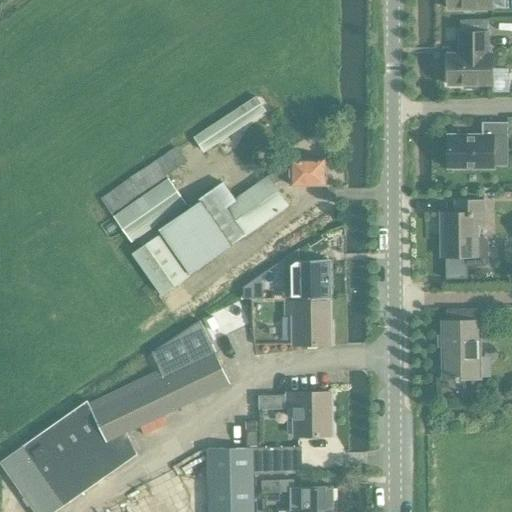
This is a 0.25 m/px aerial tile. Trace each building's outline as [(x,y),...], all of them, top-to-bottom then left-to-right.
[(448,0),(448,9),(464,9),(466,11),(474,11),(476,9),(492,9),(492,0),(448,0)] [(464,85),(464,89),(477,89),(477,85),(492,85),(492,55),(488,55),(487,33),(487,20),(460,20),(460,33),(460,55),(448,55),(448,85),(464,85)] [(204,152),(265,111),(256,98),(195,139),(204,152)] [(449,135),(449,168),(493,169),(493,136),(508,136),(508,123),(482,123),(482,135),(449,135)] [(113,213),(186,163),(176,148),(102,198),(113,213)] [(282,168),(268,177),(274,185),(283,179),(291,179),(292,186),(325,186),(325,160),(291,160),(291,168),(282,168)] [(268,177),(234,200),(225,207),(245,235),(288,205),(274,185),(268,177)] [(132,242),(186,204),(169,180),(115,218),(132,242)] [(225,207),(234,200),(223,183),(201,199),(202,201),(160,230),(190,275),(232,245),(232,244),(245,235),(225,207)] [(441,214),(442,258),(444,258),(445,257),(462,257),(462,264),(463,265),(466,267),(468,267),(486,267),(489,263),(488,240),(485,237),(478,237),(478,225),(483,225),(483,201),(455,202),(455,214),(441,214)] [(161,295),(188,276),(161,237),(133,256),(161,295)] [(445,257),(444,258),(445,259),(445,262),(446,263),(446,265),(446,266),(446,274),(447,276),(447,277),(448,278),(461,278),(465,278),(466,278),(467,278),(467,276),(467,269),(468,267),(466,267),(463,265),(462,264),(462,257),(445,257)] [(284,271),(284,286),(290,286),(290,280),(330,279),(330,261),(297,261),(284,271)] [(263,274),(244,287),(244,289),(244,292),(244,299),(252,299),(263,299),(263,291),(263,289),(263,279),(263,274)] [(330,299),(330,279),(290,280),(290,286),(284,286),(284,299),(298,298),(298,299),(330,299)] [(238,299),(204,321),(212,340),(251,321),(252,321),(252,299),(244,299),(238,299)] [(294,315),(294,345),(331,345),(331,301),(287,302),(287,315),(294,315)] [(478,323),(483,323),(483,310),(446,310),(446,321),(442,321),(443,379),(479,378),(478,323)] [(153,354),(161,371),(164,378),(215,353),(200,322),(153,354)] [(24,447),(64,507),(138,455),(127,433),(230,384),(215,353),(164,378),(161,371),(90,405),(88,401),(24,447)] [(288,394),(288,396),(289,405),(295,405),(295,436),(334,436),(333,393),(288,394)] [(56,511),(64,507),(24,447),(1,463),(0,463),(0,465),(33,511),(56,511)] [(254,511),(253,448),(208,449),(208,476),(207,511),(254,511)] [(280,448),(254,448),(254,475),(280,475),(280,448)] [(279,481),(262,481),(262,492),(280,492),(279,481)] [(295,488),(289,488),(290,509),(333,508),(334,508),(334,487),(295,488)] [(511,511),(511,501),(463,502),(462,511),(511,511)]
